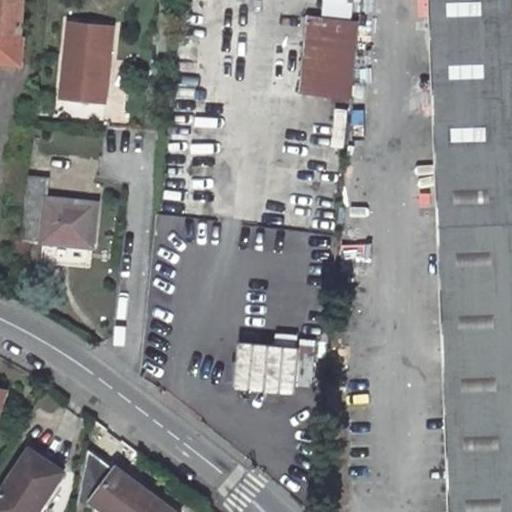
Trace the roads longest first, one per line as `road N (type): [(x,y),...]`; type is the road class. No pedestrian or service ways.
road 1 (unclassified): [(262,511),(164,429),(0,324)]
road 2 (unknown): [(131,406),(162,151)]
